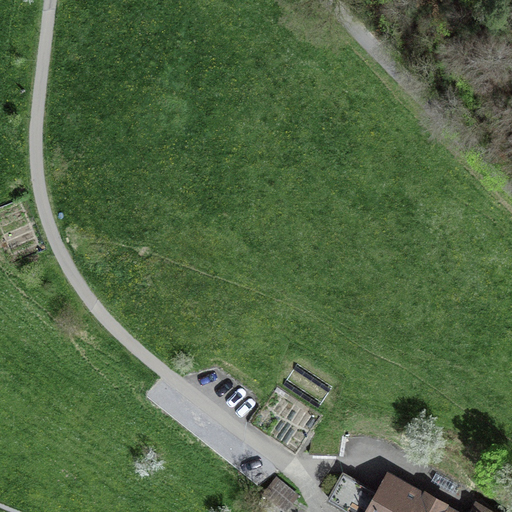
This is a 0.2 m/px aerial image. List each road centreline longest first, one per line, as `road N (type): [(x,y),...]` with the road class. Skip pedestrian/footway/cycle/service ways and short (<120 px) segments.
road 1 (track): [(311,511),(265,449),(102,326),(29,170),(48,0)]
road 2 (unclassified): [(327,0),(511,185)]
